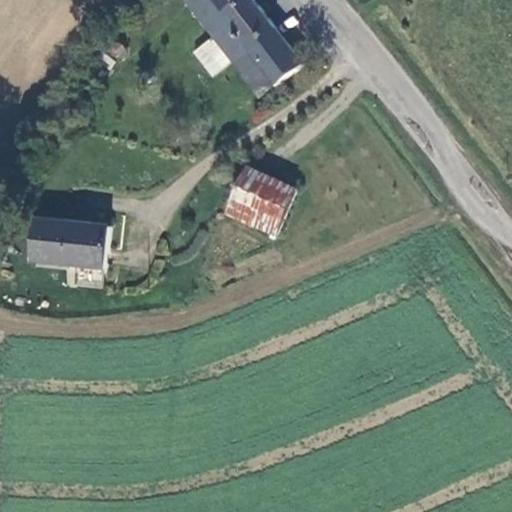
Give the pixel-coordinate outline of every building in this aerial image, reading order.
[(277,84),(306,63),(255,0),(184,0),(214,36),(194,52),(214,76),(233,60),(246,76),(261,64),(277,84)] [(113,44),(106,44),(101,48),(99,55),(102,61),(108,64),(115,62),(119,56),(118,49),(113,44)] [(262,96),(277,84),(261,64),(246,76),(262,96)] [(252,168),(231,216),(280,237),(301,192),(252,168)] [(36,220),(30,264),(107,272),(111,228),(36,220)]
